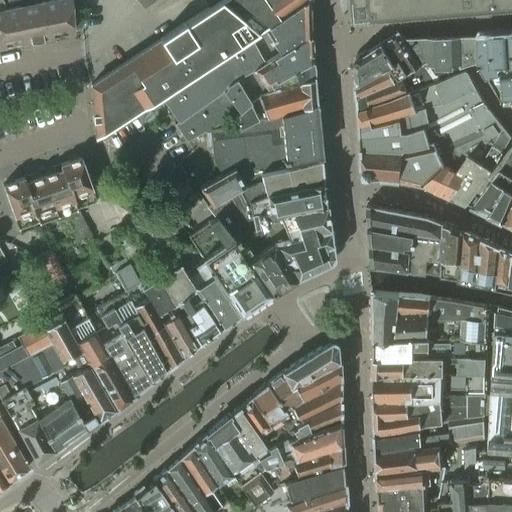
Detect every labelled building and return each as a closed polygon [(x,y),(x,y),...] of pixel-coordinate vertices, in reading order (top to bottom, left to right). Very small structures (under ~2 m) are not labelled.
[(0,0),(0,46),(25,42),(30,41),(46,37),(46,38),(72,33),(69,0),(51,0),(39,2),(39,3),(18,7),(7,9),(3,0),(0,0)] [(160,39),(90,85),(93,113),(91,113),(92,121),(93,121),(95,137),(159,95),(160,95),(249,38),(304,0),(219,0),(213,4),(209,7),(184,23),(183,22),(159,38),(160,39)] [(137,0),(145,9),(156,0),(137,0)] [(160,95),(159,95),(177,121),(225,89),(310,34),(308,0),(304,0),(249,38),(160,95)] [(511,0),(353,0),(355,19),(502,8),(511,7),(511,0)] [(399,30),(382,41),(393,60),(399,57),(408,70),(420,64),(403,36),(399,30)] [(511,30),(477,33),(477,61),(481,61),(481,67),(499,98),(511,97),(511,30)] [(477,33),(443,34),(444,71),(477,61),(477,33)] [(177,121),(174,124),(186,141),(213,123),(215,124),(232,113),(235,116),(241,111),(261,96),(257,91),(270,84),(312,60),(310,34),(225,89),(177,121)] [(443,34),(403,36),(420,64),(427,61),(436,74),(444,71),(443,34)] [(356,57),(354,62),(357,83),(390,62),(399,75),(404,72),(408,70),(399,57),(393,60),(382,41),(356,57)] [(270,84),(257,91),(261,96),(274,91),(312,77),(312,60),(270,84)] [(390,62),(357,83),(359,95),(401,77),(399,75),(390,62)] [(401,77),(359,95),(359,109),(359,110),(435,82),(427,68),(425,66),(418,69),(405,75),(404,72),(399,75),(401,77)] [(435,82),(359,110),(361,135),(410,132),(428,126),(425,107),(439,102),(476,87),(467,71),(465,69),(435,82)] [(241,111),(235,116),(241,126),(259,117),(270,117),(314,104),(312,77),(274,91),(261,96),(241,111)] [(410,132),(361,135),(362,147),(402,150),(434,143),(434,142),(452,129),(448,120),(484,102),(476,87),(439,102),(425,107),(428,126),(410,132)] [(402,150),(400,179),(424,184),(436,170),(442,166),(465,151),(504,127),(484,102),(448,120),(452,129),(434,142),(434,143),(402,150)] [(241,126),(211,129),(214,156),(214,157),(223,173),(235,166),(238,172),(316,155),(320,154),(314,104),(270,117),(259,117),(241,126)] [(466,172),(448,196),(450,197),(466,204),(491,169),(511,135),(504,127),(465,151),(469,154),(458,169),(466,172)] [(402,150),(362,147),(363,170),(369,176),(400,179),(402,150)] [(511,177),(511,182),(487,214),(503,222),(511,202),(511,149),(500,170),(511,177)] [(436,170),(424,184),(448,196),(466,172),(458,169),(469,154),(465,151),(442,166),(436,170)] [(316,155),(238,172),(245,185),(240,188),(246,201),(267,192),(322,182),(320,159),(317,160),(316,155)] [(2,185),(17,229),(96,201),(80,157),(2,185)] [(223,173),(201,185),(213,203),(240,188),(245,185),(238,172),(235,166),(223,173)] [(511,177),(500,170),(472,206),(487,214),(511,182),(511,177)] [(165,194),(180,216),(200,202),(185,181),(165,194)] [(213,203),(208,206),(215,217),(216,216),(234,239),(250,229),(282,212),(326,206),(322,182),(267,192),(246,201),(240,188),(213,203)] [(134,195),(141,205),(153,197),(146,187),(134,195)] [(511,202),(503,222),(511,226),(511,202)] [(367,203),(367,206),(371,266),(379,267),(421,273),(423,247),(426,248),(429,215),(367,203)] [(282,212),(250,229),(255,236),(266,229),(273,243),(328,228),(326,206),(282,212)] [(423,247),(421,273),(440,276),(444,221),(429,215),(426,248),(423,247)] [(215,217),(189,235),(202,257),(201,258),(201,259),(202,258),(203,260),(239,313),(240,313),(243,310),(271,293),(248,259),(255,254),(253,251),(258,247),(252,238),(255,236),(250,229),(234,239),(216,216),(215,217)] [(444,221),(440,276),(458,280),(461,228),(444,221)] [(328,228),(273,243),(294,278),(328,262),(332,255),(328,228)] [(461,228),(458,280),(478,284),(495,288),(500,246),(481,237),(463,229),(461,228)] [(255,254),(248,259),(271,293),(294,278),(273,243),(266,229),(255,236),(252,238),(258,247),(253,251),(255,254)] [(511,251),(500,246),(495,288),(509,291),(511,268),(511,251)] [(38,256),(56,289),(67,283),(49,250),(38,256)] [(124,258),(109,267),(124,291),(166,366),(181,355),(142,289),(124,258)] [(199,270),(188,277),(220,327),(239,313),(203,260),(196,265),(199,270)] [(180,265),(158,279),(197,344),(220,327),(188,277),(180,265)] [(158,279),(142,289),(181,355),(197,344),(158,279)] [(374,296),(375,339),(474,340),(485,341),(486,305),(458,301),(423,296),(374,290),(374,296)] [(124,291),(95,307),(105,324),(113,319),(148,380),(166,366),(124,291)] [(74,294),(55,305),(62,316),(112,407),(131,393),(85,313),(74,294)] [(95,307),(85,313),(131,393),(148,380),(113,319),(105,324),(95,307)] [(480,450),(480,473),(482,480),(488,480),(488,504),(488,511),(511,511),(511,317),(496,313),(495,313),(494,326),(491,395),(490,414),(488,450),(480,450)] [(62,316),(43,326),(67,369),(75,364),(78,368),(69,373),(96,419),(112,407),(62,316)] [(21,345),(14,349),(10,342),(0,347),(0,398),(35,462),(53,449),(96,419),(69,373),(67,369),(43,326),(41,323),(16,336),(21,345)] [(474,340),(375,339),(375,356),(484,357),(485,350),(485,341),(474,340)] [(328,340),(281,370),(290,385),(293,383),(292,382),(336,359),(335,344),(335,343),(334,343),(334,342),(334,341),(333,341),(333,340),(332,340),(331,340),(330,340),(329,340),(328,340)] [(375,356),(374,372),(485,374),(485,357),(484,357),(375,356)] [(336,359),(292,382),(293,383),(300,394),(338,376),(337,358),(336,359)] [(278,373),(267,382),(285,410),(294,401),(289,392),(292,390),(290,385),(281,370),(278,373)] [(485,374),(374,372),(375,399),(420,399),(442,399),(443,399),(443,395),(485,395),(485,393),(485,374)] [(294,401),(285,410),(291,420),(337,397),(338,397),(338,376),(300,394),(293,383),(290,385),(292,390),(289,392),(294,401)] [(267,382),(250,395),(271,426),(267,429),(272,437),(276,442),(283,439),(277,431),(285,426),(287,429),(290,427),(294,424),(291,420),(285,410),(267,382)] [(250,395),(237,407),(263,442),(272,437),(267,429),(271,426),(250,395)] [(421,424),(376,432),(377,449),(438,442),(438,440),(450,438),(449,421),(484,415),(485,395),(443,395),(443,399),(442,399),(444,421),(421,425),(421,424)] [(290,427),(287,429),(291,435),(314,426),(314,425),(337,418),(337,397),(291,420),(294,424),(290,427)] [(420,399),(375,399),(376,432),(421,424),(421,425),(444,421),(442,399),(420,399)] [(224,417),(206,431),(238,483),(258,469),(262,466),(254,452),(266,446),(263,442),(237,407),(224,417)] [(438,442),(377,449),(379,471),(424,467),(429,466),(446,464),(456,463),(455,450),(454,443),(465,441),(476,439),(485,437),(484,415),(449,421),(450,438),(438,440),(438,442)] [(0,472),(6,481),(28,465),(0,416),(0,472)] [(266,446),(254,452),(262,466),(263,467),(338,442),(339,442),(337,418),(314,425),(314,426),(291,435),(287,429),(285,426),(277,431),(283,439),(276,442),(272,437),(263,442),(266,446)] [(191,444),(189,446),(215,484),(223,479),(226,484),(228,482),(234,491),(240,487),(238,483),(206,431),(191,444)] [(433,510),(423,511),(454,511),(455,509),(455,494),(454,476),(465,475),(464,448),(465,448),(465,441),(454,443),(455,450),(456,463),(446,464),(440,493),(431,493),(433,510)] [(262,466),(258,469),(259,470),(271,487),(276,484),(283,480),(297,475),(340,463),(338,444),(338,442),(263,467),(262,466)] [(189,446),(177,456),(202,494),(206,491),(208,494),(204,496),(215,511),(234,511),(220,491),(215,484),(189,446)] [(465,475),(454,476),(455,494),(455,509),(454,511),(470,511),(471,505),(470,481),(475,481),(475,473),(477,473),(476,450),(476,446),(465,448),(464,448),(465,475)] [(475,481),(470,481),(471,505),(470,511),(488,511),(488,504),(488,480),(482,480),(480,473),(480,450),(476,450),(477,473),(475,473),(475,481)] [(177,456),(164,467),(196,511),(215,511),(204,496),(208,494),(206,491),(202,494),(177,456)] [(297,475),(283,480),(290,498),(341,481),(340,463),(297,475)] [(425,481),(379,484),(380,496),(381,508),(380,511),(410,511),(411,511),(423,510),(423,511),(433,510),(431,493),(440,493),(446,464),(429,466),(424,467),(425,481)] [(196,511),(164,467),(152,478),(174,511),(196,511)] [(424,467),(379,471),(379,484),(425,481),(424,467)] [(286,511),(283,500),(290,498),(283,480),(276,484),(271,487),(259,470),(258,469),(238,483),(240,487),(249,501),(235,511),(286,511)] [(174,511),(152,478),(134,494),(144,511),(174,511)] [(290,498),(283,500),(286,511),(311,511),(343,500),(341,481),(290,498)] [(144,511),(134,494),(112,509),(113,511),(144,511)] [(343,511),(343,500),(311,511),(343,511)]
